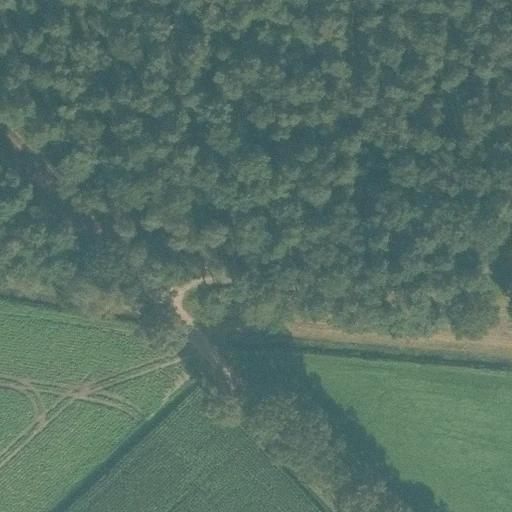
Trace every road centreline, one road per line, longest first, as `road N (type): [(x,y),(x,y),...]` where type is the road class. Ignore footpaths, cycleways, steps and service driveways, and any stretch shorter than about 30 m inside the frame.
road 1 (track): [(511,345),(179,327),(226,306),(460,325),(511,190)]
road 2 (unclassified): [(357,511),(162,310)]
road 3 (track): [(0,126),(162,310)]
